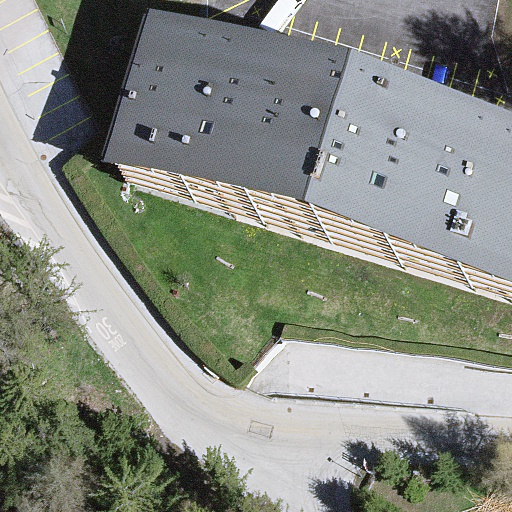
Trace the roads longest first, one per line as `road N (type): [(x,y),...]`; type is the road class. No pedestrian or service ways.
road 1 (residential): [(0,139),(180,400),(228,432)]
road 2 (residential): [(228,432),(511,444)]
road 3 (residential): [(228,432),(306,481),(328,511)]
